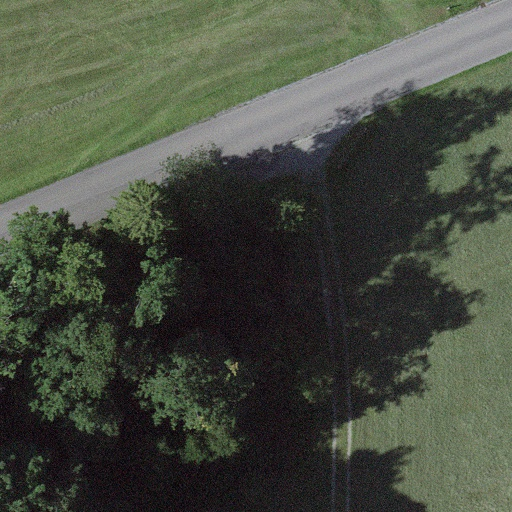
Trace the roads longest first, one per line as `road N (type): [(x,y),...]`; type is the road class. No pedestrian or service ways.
road 1 (tertiary): [(511,23),(0,238)]
road 2 (track): [(323,101),(339,511)]
